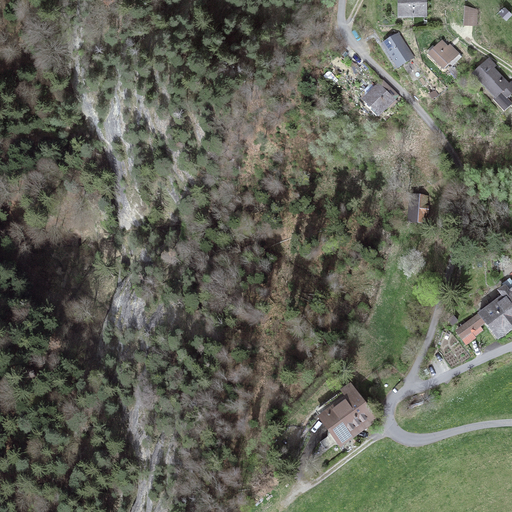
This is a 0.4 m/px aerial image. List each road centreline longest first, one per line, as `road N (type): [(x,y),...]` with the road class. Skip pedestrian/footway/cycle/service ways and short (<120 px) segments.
road 1 (unclassified): [(348,0),(347,36),(436,129),(463,178),(459,240),(408,388)]
road 2 (unclassified): [(408,388),(388,400),(386,415),(402,436),(511,422)]
